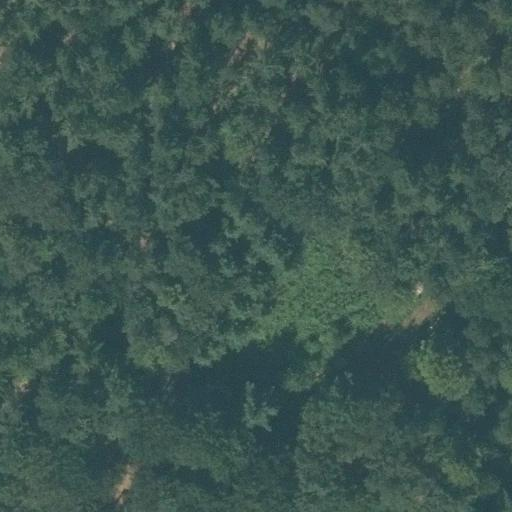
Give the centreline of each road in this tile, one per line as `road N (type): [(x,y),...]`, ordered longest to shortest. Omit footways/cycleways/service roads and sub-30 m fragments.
road 1 (track): [(240,511),(336,385),(371,359),(511,182)]
road 2 (track): [(0,251),(281,463)]
road 3 (track): [(511,482),(371,359)]
